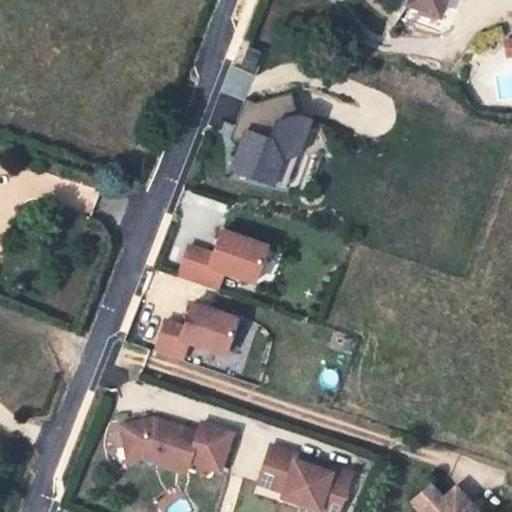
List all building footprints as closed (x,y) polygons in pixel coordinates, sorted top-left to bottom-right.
[(410,0),(409,4),(440,16),(445,0),(410,0)] [(248,48),(240,65),(252,70),(259,53),(248,48)] [(293,113),(288,91),(255,101),(243,97),(233,125),(245,129),(240,142),(230,167),(272,181),(272,179),(279,159),(296,150),(307,116),(293,113)] [(240,142),(245,129),(233,125),(229,138),(240,142)] [(279,159),(272,179),(284,183),(296,150),(279,159)] [(176,277),(215,291),(222,271),(252,282),(264,246),(219,231),(211,255),(186,247),(176,277)] [(153,353),(180,362),(186,343),(224,355),(236,319),(191,304),(182,328),(164,321),(153,353)] [(117,418),(121,439),(142,436),(136,450),(179,467),(183,456),(212,468),(227,431),(197,420),(193,430),(177,424),(174,431),(165,427),(168,420),(151,413),(117,418)] [(123,451),(136,450),(142,436),(121,439),(123,451)] [(264,446),(250,482),(276,492),(274,498),(292,504),(310,511),(315,499),(333,506),(344,478),(325,470),(322,476),(289,462),(291,457),(264,446)] [(476,511),(476,510),(456,488),(443,500),(431,486),(412,503),(420,511),(429,511),(431,511),(432,511),(476,511)] [(294,511),(330,511),(333,506),(315,499),(310,511),(292,504),(290,510),(294,511)]
